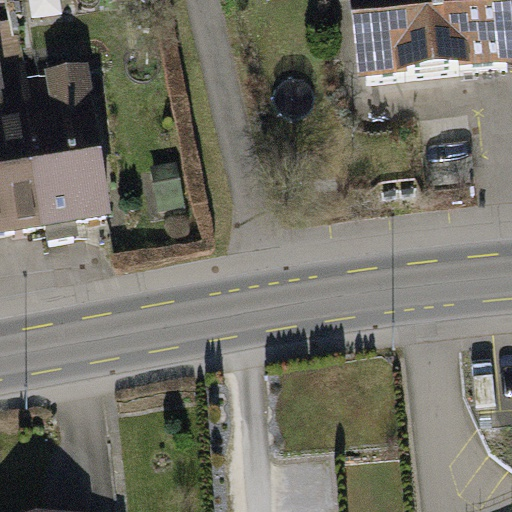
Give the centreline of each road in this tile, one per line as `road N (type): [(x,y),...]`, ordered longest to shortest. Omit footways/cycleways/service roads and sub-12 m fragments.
road 1 (primary): [(0,362),(430,284),(511,278)]
road 2 (unknown): [(241,318),(185,0)]
